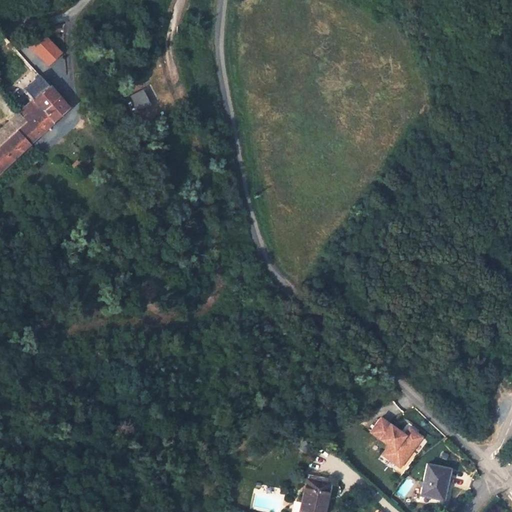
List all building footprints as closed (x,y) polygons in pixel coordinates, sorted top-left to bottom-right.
[(61,52),(43,34),(30,45),(49,64),(61,52)] [(43,78),(28,92),(34,99),(24,108),(29,113),(24,117),(28,122),(14,134),(9,128),(0,136),(0,172),(69,107),(54,90),(43,78)] [(78,162),(73,166),(77,172),(83,167),(78,162)] [(31,210),(21,202),(13,211),(23,219),(31,210)] [(381,417),(370,431),(388,444),(382,453),(400,466),(422,436),(409,427),(404,434),(381,417)] [(449,468),(428,464),(422,494),(443,499),(449,468)] [(323,511),(330,479),(308,474),(300,511),(323,511)]
